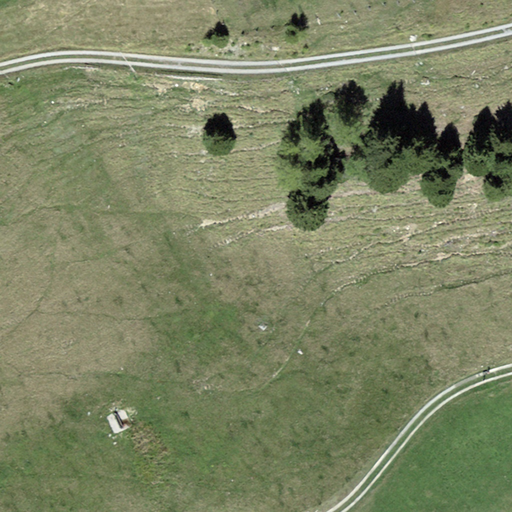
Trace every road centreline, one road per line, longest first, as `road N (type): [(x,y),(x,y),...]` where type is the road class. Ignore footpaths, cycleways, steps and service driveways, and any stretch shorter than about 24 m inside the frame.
road 1 (track): [(511,28),(375,59),(220,72),(52,56),(0,65)]
road 2 (track): [(338,511),(428,409),(511,368)]
